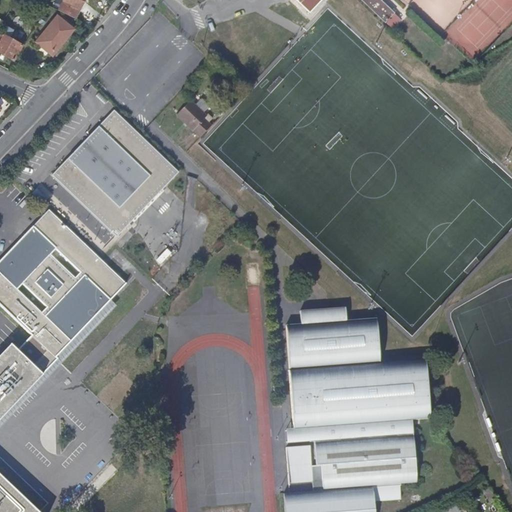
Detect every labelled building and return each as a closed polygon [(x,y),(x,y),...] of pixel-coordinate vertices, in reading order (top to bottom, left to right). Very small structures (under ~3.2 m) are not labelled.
[(63,14),(73,19),(82,0),(62,0),(57,11),(63,14)] [(301,0),(313,9),(320,0),(301,0)] [(362,0),(384,22),(393,12),(380,0),(362,0)] [(71,30),(56,17),(34,42),(50,55),(71,30)] [(0,54),(11,60),(21,44),(9,37),(10,35),(3,32),(2,34),(1,33),(0,35),(0,54)] [(200,122),(202,119),(183,101),(171,114),(195,139),(206,128),(200,122)] [(174,173),(110,112),(49,177),(113,238),(125,225),(162,186),(174,173)] [(162,186),(125,225),(128,228),(132,232),(169,193),(162,186)] [(14,352),(8,346),(0,354),(0,511),(36,511),(0,477),(0,417),(5,413),(40,376),(33,370),(48,354),(53,359),(122,286),(45,212),(0,260),(0,308),(29,336),(14,352)] [(132,232),(128,228),(107,250),(111,254),(115,250),(132,232)] [(136,278),(141,283),(145,279),(115,250),(111,254),(136,278)] [(17,403),(22,408),(141,283),(136,278),(17,403)] [(342,321),(340,308),(296,311),(297,324),(283,325),(290,429),(305,428),(306,443),(311,443),(313,467),(308,467),(306,447),(298,448),(298,450),(291,451),(291,448),(282,449),(285,483),(309,481),(310,492),(280,495),(282,511),(372,511),(372,502),(396,500),(395,484),(412,483),(407,420),(425,418),(420,358),(375,362),(371,319),(342,321)] [(306,443),(305,428),(290,429),(282,430),(283,445),(306,443)] [(438,511),(458,511),(456,503),(437,509),(438,511)]
